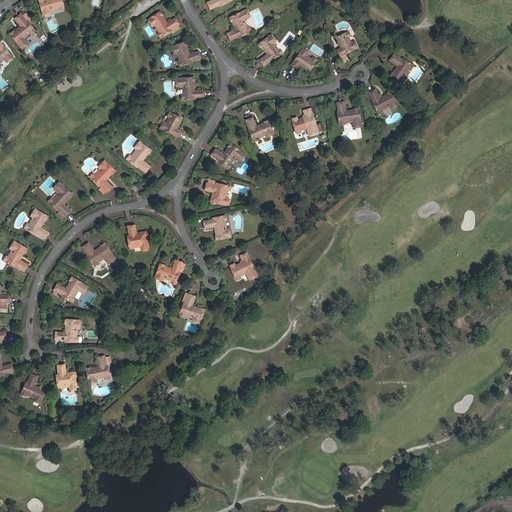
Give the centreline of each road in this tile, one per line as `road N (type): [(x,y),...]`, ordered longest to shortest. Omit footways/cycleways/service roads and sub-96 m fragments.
road 1 (residential): [(177,184),(91,217),(61,243),(36,285),(29,322),(35,350)]
road 2 (residential): [(226,63),(287,90),(360,75)]
road 3 (residential): [(226,63),(222,105),(177,184)]
